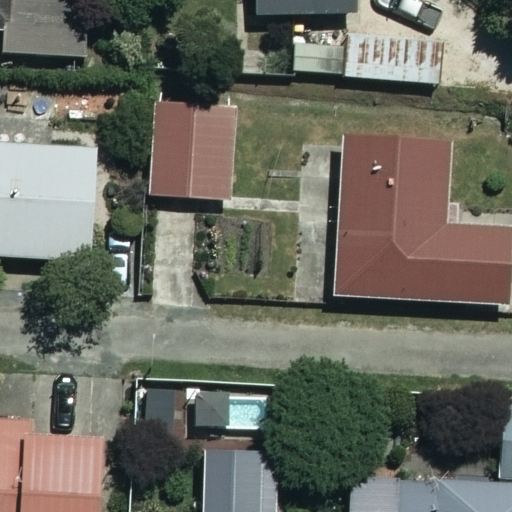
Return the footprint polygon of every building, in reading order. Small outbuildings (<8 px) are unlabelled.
[(0,0),(0,35),(9,35),(9,58),(97,57),(95,0),(0,0)] [(265,0),(267,18),(362,16),(361,0),(265,0)] [(247,110),(159,107),(155,200),(243,204),(247,110)] [(0,146),(0,258),(100,263),(106,151),(0,146)] [(459,151),(342,147),(336,301),(511,307),(511,233),(456,232),(459,151)] [(511,511),(511,409),(510,410),(505,490),(359,480),(357,511),(511,511)] [(27,427),(0,425),(0,511),(124,511),(128,440),(26,434),(27,427)]
